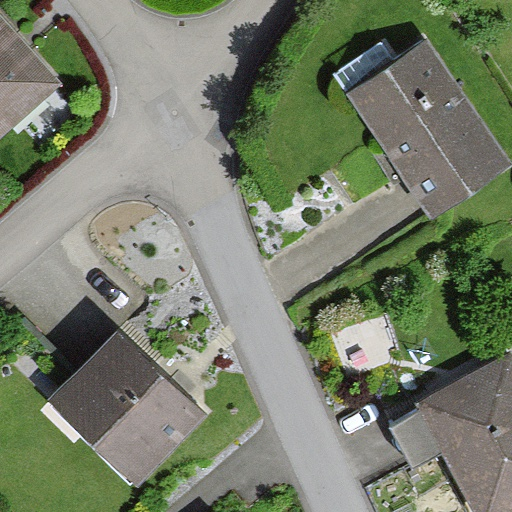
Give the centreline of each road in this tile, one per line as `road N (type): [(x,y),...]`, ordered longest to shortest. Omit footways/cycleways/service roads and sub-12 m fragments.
road 1 (residential): [(168,97),(338,511)]
road 2 (residential): [(0,257),(168,97)]
road 3 (residential): [(168,97),(258,0)]
